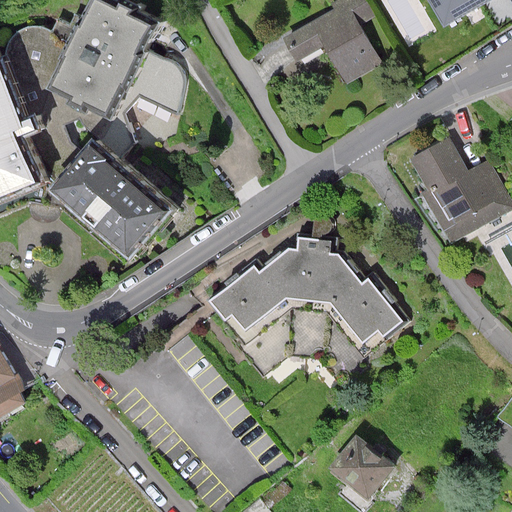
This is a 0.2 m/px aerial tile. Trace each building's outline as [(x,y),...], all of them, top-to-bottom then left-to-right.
[(68,23),(37,84),(55,91),(51,98),(72,107),(74,101),(106,118),(157,24),(119,10),(122,4),(112,0),(110,6),(99,0),(82,0),(73,22),(68,23)] [(326,7),(284,30),(300,59),(322,45),(345,86),(380,67),(360,29),(374,21),(360,0),(330,0),(326,2),(326,7)] [(426,0),(442,29),(494,0),(426,0)] [(0,54),(0,193),(39,179),(24,137),(46,129),(39,107),(24,112),(2,54),(0,54)] [(100,126),(53,178),(132,249),(179,197),(100,126)] [(450,141),(415,161),(433,192),(426,196),(451,240),(511,205),(488,163),(469,174),(450,141)] [(260,257),(215,291),(229,310),(236,305),(245,319),(293,288),(338,294),(368,336),(387,322),(392,328),(411,313),(377,271),(371,277),(347,246),(338,246),(341,233),(327,231),(306,229),(305,244),(294,240),(265,265),(260,257)] [(0,409),(32,392),(0,333),(0,409)] [(348,433),(320,466),(357,497),(388,464),(348,433)]
